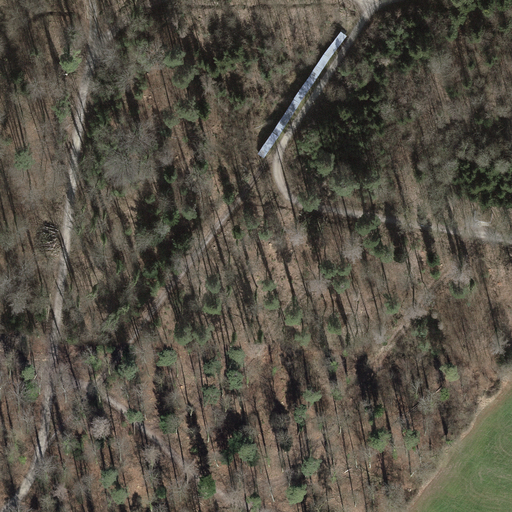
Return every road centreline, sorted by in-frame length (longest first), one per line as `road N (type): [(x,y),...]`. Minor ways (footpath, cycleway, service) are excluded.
road 1 (track): [(7,511),(43,448),(92,0)]
road 2 (unknown): [(43,448),(279,155)]
road 3 (track): [(511,240),(311,206),(281,183),(279,155)]
road 4 (track): [(279,155),(375,1)]
